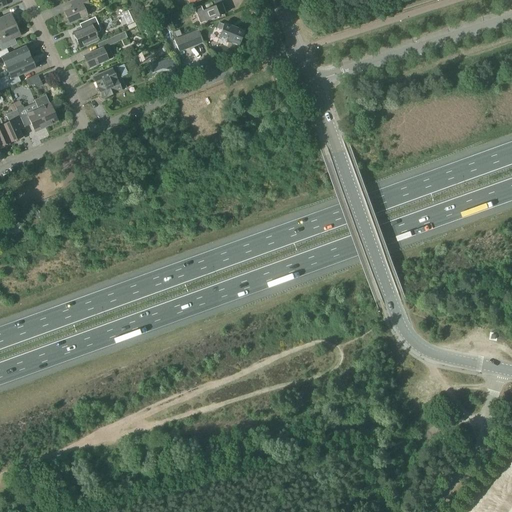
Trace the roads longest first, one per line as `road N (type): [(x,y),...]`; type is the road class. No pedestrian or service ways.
road 1 (track): [(0,475),(133,425),(333,370),(339,352),(320,341),(163,405)]
road 2 (motorway): [(511,156),(0,340)]
road 3 (motorway): [(0,372),(511,189)]
road 4 (tertiary): [(498,368),(429,353),(403,331),(310,82)]
road 5 (residential): [(297,49),(84,134)]
road 6 (unclassified): [(310,82),(511,18)]
road 7 (unclassified): [(425,511),(473,453),(498,368)]
road 8 (residential): [(84,134),(24,0)]
